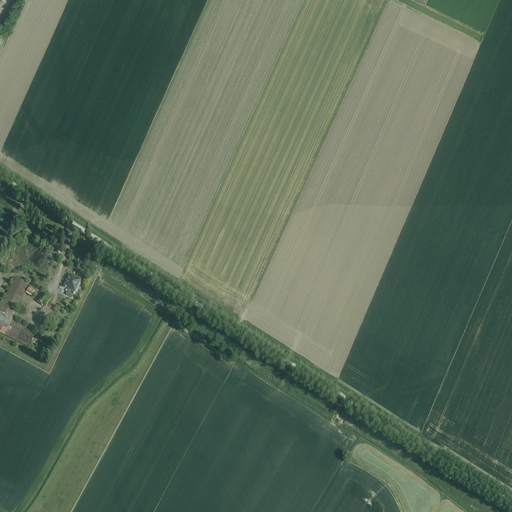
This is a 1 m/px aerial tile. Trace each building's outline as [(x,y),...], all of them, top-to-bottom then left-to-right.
[(69,274),(63,287),(68,290),(66,295),(72,298),(81,280),(69,274)] [(29,284),(14,277),(0,306),(0,333),(29,347),(35,335),(23,329),(25,326),(12,319),(29,284)] [(30,285),(26,293),(31,296),(35,289),(30,285)] [(37,302),(31,309),(36,313),(42,306),(49,298),(44,294),(37,301),(37,302)] [(34,337),(31,342),(39,347),(42,342),(34,337)]
